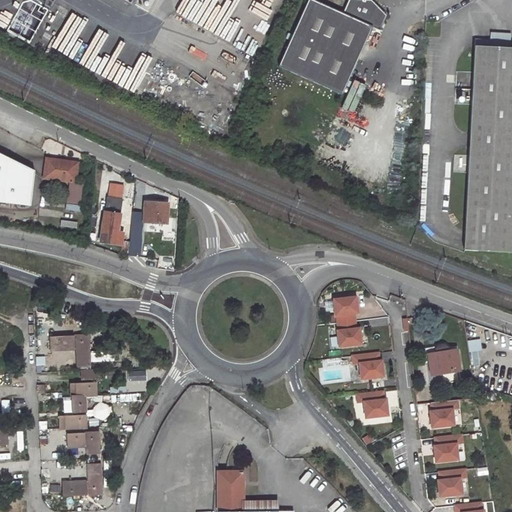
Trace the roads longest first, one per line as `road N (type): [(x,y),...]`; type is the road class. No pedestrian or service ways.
road 1 (residential): [(378,273),(373,287),(396,317),(418,507),(412,511)]
road 2 (residential): [(0,102),(200,198)]
road 3 (secondary): [(195,288),(0,237)]
road 4 (residential): [(36,511),(25,310)]
road 5 (secondary): [(0,269),(88,301),(145,306),(186,330)]
road 6 (secondary): [(403,511),(303,398),(288,359)]
road 7 (residential): [(123,511),(160,404),(183,379),(212,368)]
road 8 (tertiary): [(511,324),(378,273)]
